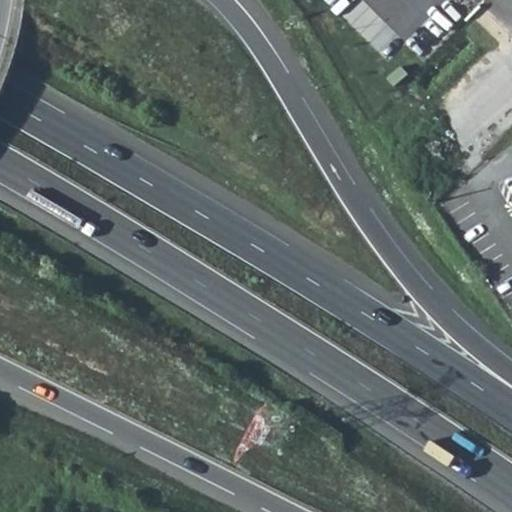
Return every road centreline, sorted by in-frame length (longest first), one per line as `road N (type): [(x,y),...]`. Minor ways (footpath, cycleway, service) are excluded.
road 1 (trunk): [(0,162),(511,483)]
road 2 (trunk): [(511,409),(0,98)]
road 3 (trunk): [(511,378),(397,265),(250,30),(223,0)]
road 4 (trunk): [(0,366),(290,511)]
